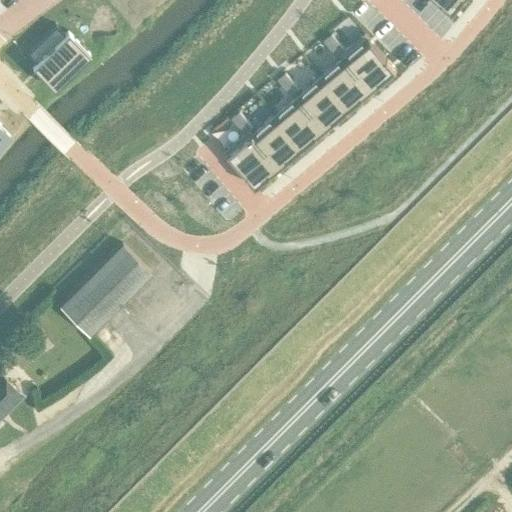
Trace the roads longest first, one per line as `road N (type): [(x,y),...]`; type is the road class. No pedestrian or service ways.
road 1 (residential): [(0,81),(167,238),(212,247),(249,229),(419,83),(498,0)]
road 2 (primary): [(200,511),(511,200)]
